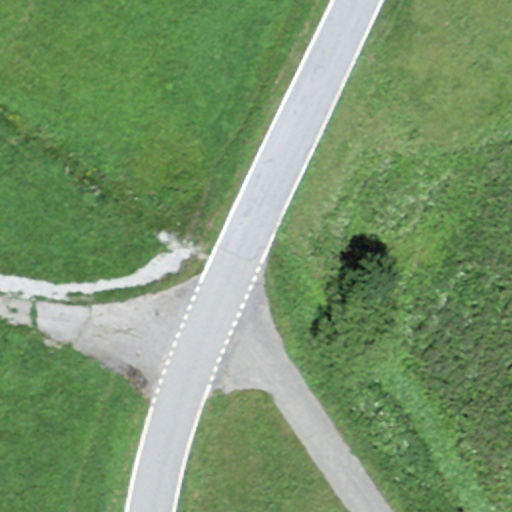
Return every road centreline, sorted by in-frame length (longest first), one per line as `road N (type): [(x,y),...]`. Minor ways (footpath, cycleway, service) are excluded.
road 1 (unclassified): [(150,511),(203,336),(355,0)]
road 2 (track): [(203,336),(263,357),(287,381),(374,511)]
road 3 (track): [(0,308),(124,332),(196,357)]
